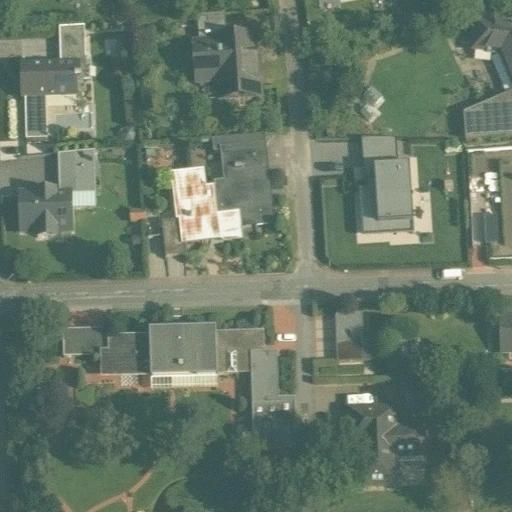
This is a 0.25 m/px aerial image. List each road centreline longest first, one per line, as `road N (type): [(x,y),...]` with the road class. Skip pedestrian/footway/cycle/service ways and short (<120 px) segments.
road 1 (residential): [(0,297),(303,286)]
road 2 (residential): [(303,286),(277,0)]
road 3 (residential): [(304,511),(303,286)]
road 4 (residential): [(303,286),(511,280)]
